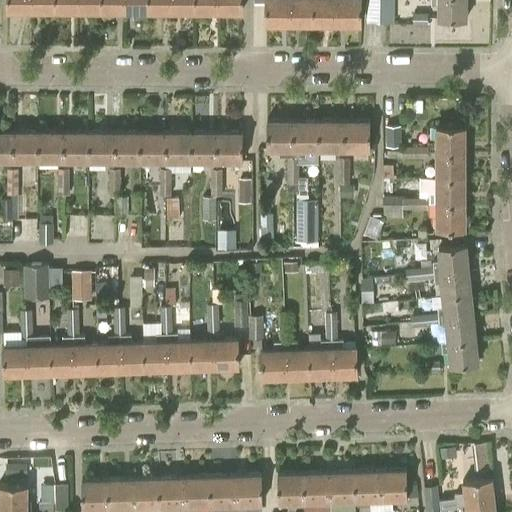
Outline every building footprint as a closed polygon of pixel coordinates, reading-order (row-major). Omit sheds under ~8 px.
[(5,0),(5,10),(31,10),(31,0),(5,0)] [(31,0),(31,10),(55,11),(54,0),(31,0)] [(77,0),(54,0),(55,11),(77,11),(78,11),(77,0)] [(77,0),(78,11),(101,11),(100,0),(77,0)] [(124,0),(100,0),(101,11),(102,11),(124,11),(124,0)] [(124,0),(124,11),(147,11),(147,0),(124,0)] [(147,0),(147,11),(148,11),(170,11),(170,0),(147,0)] [(170,0),(170,11),(194,11),(193,0),(170,0)] [(193,0),(194,11),(217,11),(216,0),(193,0)] [(216,0),(217,11),(241,11),(241,0),(216,0)] [(264,0),(264,24),(290,24),(289,0),(264,0)] [(289,0),(290,24),(313,24),(313,0),(289,0)] [(313,0),(313,24),(314,24),(336,24),(336,0),(313,0)] [(336,0),(336,24),(359,24),(361,24),(361,0),(336,0)] [(380,22),(380,0),(367,0),(367,22),(380,22)] [(466,18),(466,0),(431,0),(431,5),(435,5),(435,17),(466,18)] [(427,13),(413,13),(413,23),(427,24),(427,13)] [(293,156),(293,118),(267,118),(267,149),(270,149),(281,149),(281,156),(287,156),(293,156)] [(293,118),(293,156),(299,156),(306,156),(306,149),(318,149),(319,149),(319,118),(318,118),(293,118)] [(319,118),(319,149),(344,149),(344,118),(319,118)] [(369,118),(344,118),(344,149),(369,149),(369,118)] [(435,125),(435,152),(465,152),(465,125),(435,125)] [(401,126),(385,126),(386,146),(401,146),(401,126)] [(0,159),(12,159),(12,128),(0,128),(0,159)] [(38,159),(38,128),(12,128),(12,159),(38,159)] [(38,128),(38,159),(63,159),(63,129),(38,128)] [(63,129),(63,159),(89,160),(89,129),(63,129)] [(89,129),(89,160),(114,160),(114,129),(89,129)] [(114,129),(114,160),(140,160),(140,129),(114,129)] [(140,129),(140,160),(165,160),(165,129),(140,129)] [(165,129),(165,160),(191,160),(191,129),(165,129)] [(191,160),(203,160),(216,160),(216,129),(191,129),(191,160)] [(241,129),(216,129),(216,160),(241,160),(241,129)] [(416,158),(416,147),(403,147),(403,158),(416,158)] [(428,147),(416,147),(416,158),(428,158),(428,147)] [(465,152),(435,152),(435,177),(465,177),(465,152)] [(338,155),(338,169),(350,169),(350,155),(338,155)] [(293,156),(287,156),(287,169),(299,169),(299,156),(293,156)] [(7,167),(7,180),(16,180),(16,167),(7,167)] [(68,167),(58,167),(58,180),(68,180),(68,167)] [(109,167),(109,180),(120,180),(120,167),(109,167)] [(160,167),(160,181),(171,181),(171,167),(160,167)] [(215,168),(210,168),(210,181),(222,181),(222,168),(221,168),(215,168)] [(299,169),(287,169),(287,179),(287,182),(293,182),(299,182),(299,169)] [(350,169),(338,169),(339,182),(350,182),(350,169)] [(251,202),(251,177),(239,177),(239,202),(251,202)] [(465,195),(465,177),(435,177),(435,203),(465,203),(465,199),(465,195)] [(16,193),(16,180),(7,180),(7,192),(16,193)] [(68,180),(58,180),(59,194),(69,193),(68,180)] [(119,193),(120,180),(109,180),(109,193),(119,193)] [(171,181),(160,181),(160,194),(171,194),(171,181)] [(222,181),(210,181),(210,194),(222,195),(222,181)] [(349,183),(339,183),(339,195),(349,195),(349,183)] [(115,216),(127,216),(127,195),(115,196),(115,216)] [(216,218),(216,195),(210,195),(201,195),(201,218),(216,218)] [(165,197),(165,217),(178,217),(178,197),(165,197)] [(384,197),(384,205),(402,205),(402,199),(402,197),(384,197)] [(0,198),(0,218),(11,218),(11,198),(0,198)] [(296,240),(317,240),(317,198),(296,198),(296,240)] [(402,199),(402,205),(402,210),(415,210),(415,199),(402,199)] [(419,199),(415,199),(415,210),(428,210),(428,199),(419,199)] [(435,228),(465,228),(465,203),(435,203),(435,228)] [(91,236),(111,236),(111,213),(91,213),(91,236)] [(52,242),(52,221),(39,221),(39,242),(52,242)] [(272,237),(272,226),(260,226),(260,237),(272,237)] [(216,245),(235,246),(236,228),(217,227),(216,245)] [(440,260),(433,261),(433,266),(434,268),(434,273),(439,273),(441,272),(469,269),(466,244),(438,247),(440,260)] [(284,263),(284,272),(297,272),(297,262),(284,263)] [(50,296),(48,263),(23,264),(24,297),(50,296)] [(262,273),(261,263),(249,264),(250,273),(262,273)] [(434,273),(434,268),(419,270),(420,280),(435,278),(434,273)] [(90,269),(72,269),(72,299),(91,298),(90,269)] [(144,280),(153,280),(153,269),(144,269),(144,280)] [(439,273),(434,273),(435,278),(435,285),(442,284),(443,296),(471,292),(469,269),(441,272),(439,273)] [(4,270),(4,285),(18,285),(18,270),(4,270)] [(420,280),(419,270),(405,271),(405,276),(405,279),(406,281),(420,280)] [(171,303),(176,303),(175,287),(167,287),(166,287),(166,303),(168,303),(171,303)] [(361,288),(361,301),(374,300),(374,288),(361,288)] [(445,307),(438,308),(438,312),(439,315),(439,320),(443,319),(446,319),(474,316),(471,292),(443,296),(445,307)] [(248,300),(234,300),(234,324),(248,324),(248,315),(248,300)] [(168,303),(166,303),(161,304),(161,318),(169,317),(171,317),(171,303),(168,303)] [(207,317),(218,316),(217,303),(207,303),(207,317)] [(115,320),(125,319),(125,306),(114,306),(115,320)] [(78,307),(67,308),(68,321),(79,321),(78,307)] [(30,322),(30,309),(19,309),(19,323),(30,322)] [(335,319),(335,311),(330,311),(329,311),(324,312),(325,326),(335,325),(335,319)] [(278,327),(289,327),(288,312),(284,313),(278,313),(278,327)] [(262,315),(248,315),(248,324),(249,338),(263,337),(262,315)] [(439,320),(439,315),(423,316),(424,326),(426,326),(440,325),(439,320)] [(218,330),(218,316),(207,317),(208,330),(213,330),(215,330),(216,330),(218,330)] [(424,326),(423,316),(409,317),(409,322),(410,324),(410,328),(424,326)] [(474,316),(446,319),(443,319),(439,320),(440,325),(440,332),(447,331),(448,342),(476,339),(474,316)] [(161,321),(162,332),(167,332),(170,331),(172,331),(171,317),(169,317),(161,318),(161,320),(161,321)] [(125,319),(115,320),(115,333),(120,333),(123,333),(126,333),(125,319)] [(162,332),(161,321),(161,320),(143,321),(144,339),(145,369),(166,368),(168,368),(167,332),(162,332)] [(79,321),(68,321),(68,335),(69,335),(73,334),(77,334),(79,334),(79,321)] [(30,322),(19,323),(20,336),(27,336),(31,336),(30,322)] [(336,339),(335,325),(325,326),(325,339),(330,339),(336,339)] [(289,328),(289,327),(278,327),(279,340),(279,341),(280,341),(284,341),(289,341),(289,340),(289,328)] [(372,344),(396,343),(396,329),(372,330),(372,344)] [(216,330),(215,330),(213,330),(214,337),(215,367),(237,366),(236,336),(223,337),(222,330),(218,330),(216,330)] [(177,331),(172,331),(170,331),(167,332),(168,368),(191,368),(190,338),(177,338),(177,331)] [(120,333),(115,333),(107,333),(108,340),(97,341),(98,371),(120,370),(121,370),(120,333)] [(126,333),(123,333),(120,333),(121,370),(145,369),(144,339),(131,340),(130,333),(126,333)] [(62,342),(50,342),(51,372),(75,372),(73,334),(69,335),(68,335),(62,335),(62,342)] [(79,334),(77,334),(73,334),(75,372),(98,371),(97,341),(84,341),(84,334),(79,334)] [(50,335),(31,336),(27,336),(27,343),(28,373),(51,372),(50,342),(50,335)] [(215,367),(214,337),(190,338),(191,368),(213,367),(215,367)] [(330,339),(325,339),(321,340),(321,344),(321,346),(307,346),(308,376),(331,375),(330,345),(330,339)] [(340,339),(336,339),(330,339),(330,345),(331,375),(355,374),(357,374),(356,345),(340,345),(340,339)] [(447,342),(446,342),(441,343),(442,354),(449,353),(450,364),(478,361),(478,358),(476,339),(448,342),(447,342)] [(293,340),(289,341),(284,341),(284,376),(308,376),(307,346),(293,347),(293,340)] [(280,341),(279,341),(274,341),(274,347),(259,348),(259,377),(284,376),(284,341),(280,341)] [(28,373),(27,343),(0,343),(0,348),(1,374),(28,373)] [(440,373),(440,362),(425,362),(425,374),(440,373)] [(440,448),(441,457),(456,455),(455,446),(440,448)] [(22,475),(22,462),(8,462),(8,475),(22,475)] [(392,498),(407,498),(406,466),(379,467),(381,498),(392,498)] [(379,467),(354,468),(355,499),(368,499),(381,498),(379,467)] [(355,499),(354,468),(328,469),(329,500),(341,500),(355,499)] [(328,469),(302,470),(303,501),(304,501),(318,500),(329,500),(328,469)] [(303,501),(302,470),(277,470),(278,502),(303,501)] [(236,503),(262,502),(262,471),(261,471),(235,472),(236,503)] [(209,472),(184,473),(185,504),(185,511),(194,511),(195,504),(197,504),(210,504),(209,472)] [(235,472),(209,472),(210,504),(224,503),(236,503),(235,472)] [(184,473),(159,474),(160,505),(176,505),(176,511),(185,511),(185,504),(184,473)] [(160,505),(159,474),(134,475),(135,506),(160,505)] [(109,507),(108,475),(82,476),(83,507),(109,507)] [(135,506),(134,475),(108,475),(109,507),(135,506)] [(462,479),(464,492),(453,493),(454,497),(455,507),(465,506),(495,502),(492,475),(462,479)] [(68,482),(55,482),(55,510),(69,509),(68,482)] [(0,509),(27,509),(27,484),(0,484),(0,509)] [(439,509),(438,498),(437,484),(424,486),(426,510),(439,509)] [(455,507),(454,497),(438,498),(439,509),(455,507)] [(39,500),(39,510),(53,510),(53,500),(39,500)] [(495,511),(495,502),(465,506),(466,511),(495,511)]
